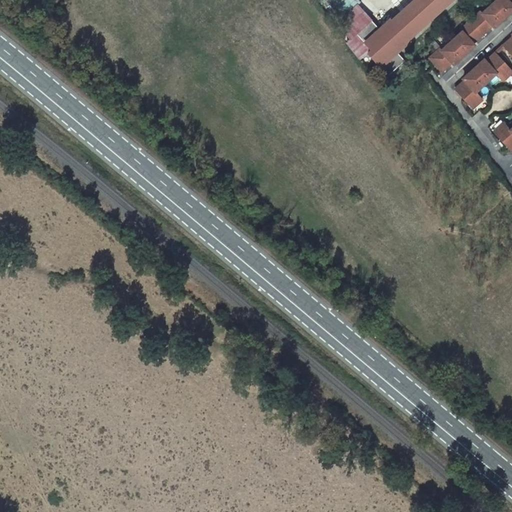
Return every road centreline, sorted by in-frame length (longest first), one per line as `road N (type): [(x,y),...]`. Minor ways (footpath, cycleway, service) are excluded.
road 1 (primary): [(0,51),(511,480)]
road 2 (residential): [(511,164),(501,167),(445,93),(452,77),(511,24)]
